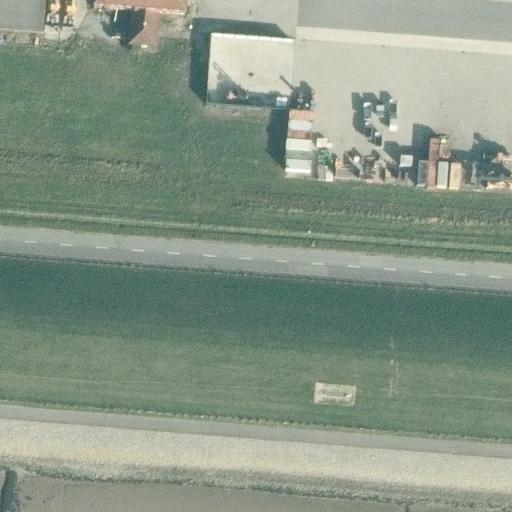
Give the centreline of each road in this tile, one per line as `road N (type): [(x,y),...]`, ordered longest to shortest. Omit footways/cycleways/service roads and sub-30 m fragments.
road 1 (track): [(511,458),(0,418)]
road 2 (tertiary): [(511,279),(0,240)]
